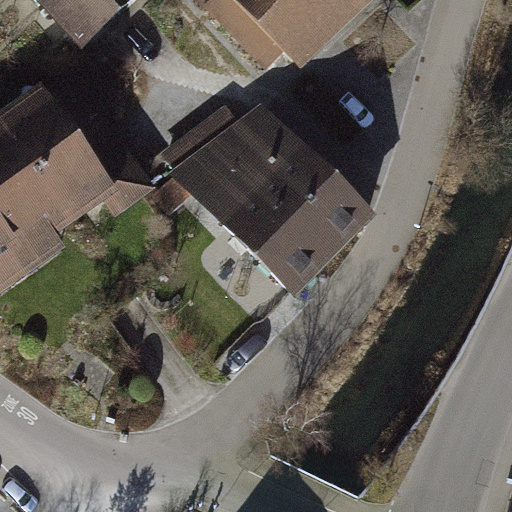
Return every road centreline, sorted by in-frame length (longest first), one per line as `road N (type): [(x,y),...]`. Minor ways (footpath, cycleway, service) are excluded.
road 1 (residential): [(176,483),(343,312),(398,224),(467,0)]
road 2 (tertiary): [(0,412),(115,473),(176,483)]
road 3 (tertiary): [(511,341),(443,511)]
